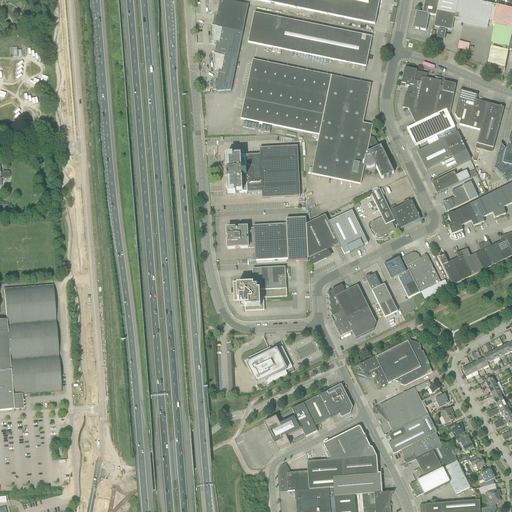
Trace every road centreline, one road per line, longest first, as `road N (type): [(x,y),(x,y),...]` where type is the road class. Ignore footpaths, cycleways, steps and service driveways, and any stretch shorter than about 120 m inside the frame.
road 1 (trunk): [(95,0),(145,511)]
road 2 (trunk): [(208,511),(167,0)]
road 3 (motorway): [(129,0),(170,511)]
road 4 (motorway): [(184,511),(143,0)]
road 5 (unclassified): [(319,325),(249,330),(222,314),(205,238),(188,0)]
road 6 (tertiary): [(79,179),(94,387)]
road 7 (residential): [(511,464),(453,367),(459,353),(511,322)]
road 8 (tertiary): [(433,221),(385,111),(394,49)]
road 9 (tertiary): [(319,325),(319,286),(426,233),(433,221)]
road 10 (unclassified): [(274,511),(274,464),(365,418)]
road 11 (tertiary): [(394,49),(511,94)]
